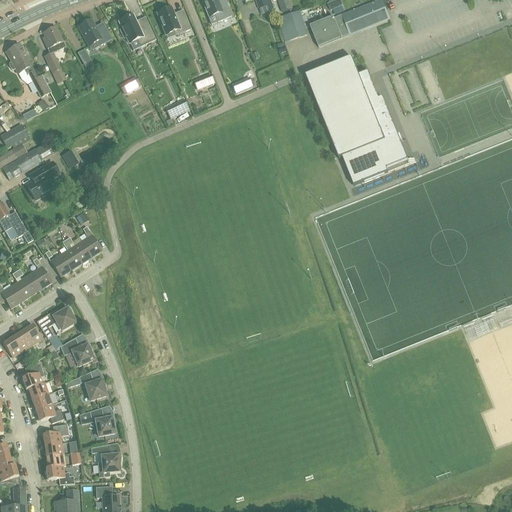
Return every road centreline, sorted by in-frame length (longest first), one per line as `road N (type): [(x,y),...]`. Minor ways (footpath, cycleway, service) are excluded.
road 1 (residential): [(137,511),(124,403),(71,285)]
road 2 (residential): [(36,511),(0,371)]
